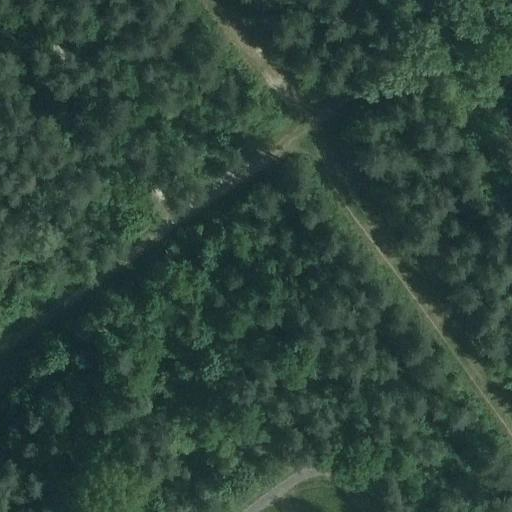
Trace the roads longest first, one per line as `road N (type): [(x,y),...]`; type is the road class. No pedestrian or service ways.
road 1 (track): [(484,0),(0,347)]
road 2 (track): [(218,0),(511,409)]
